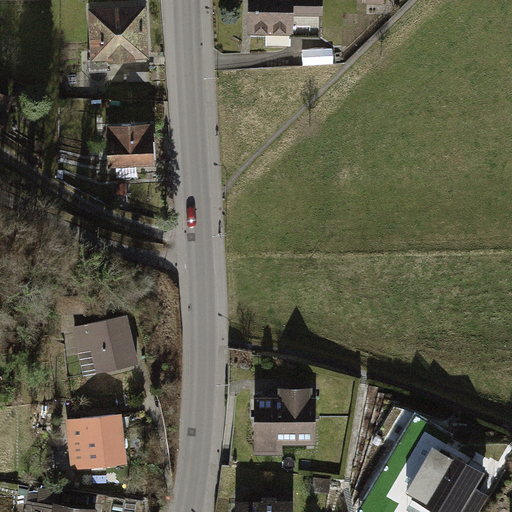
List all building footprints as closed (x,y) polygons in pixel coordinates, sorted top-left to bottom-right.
[(239,0),(240,38),(317,36),(315,0),(239,0)] [(142,9),(88,13),(91,62),(146,58),(142,9)] [(0,120),(8,100),(0,96),(0,120)] [(152,165),(151,128),(109,129),(110,166),(152,165)] [(84,374),(135,363),(125,316),(74,328),(84,374)] [(277,400),(256,400),(257,449),(282,449),(281,441),(308,441),(307,394),(277,394),(277,400)] [(126,462),(121,419),(72,424),(76,467),(126,462)] [(469,511),(488,480),(445,455),(415,507),(423,511),(469,511)] [(291,511),(291,496),(260,496),(261,508),(231,508),(230,511),(291,511)]
